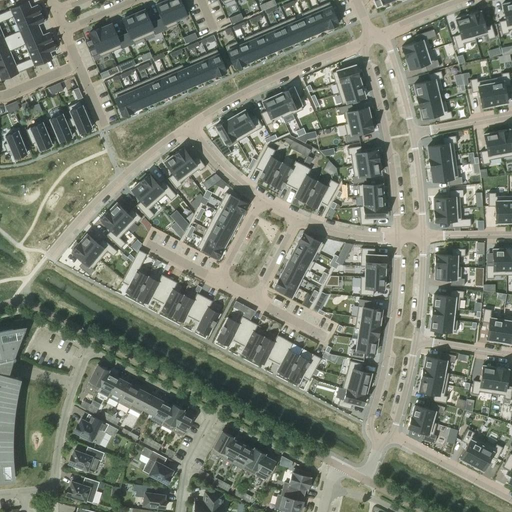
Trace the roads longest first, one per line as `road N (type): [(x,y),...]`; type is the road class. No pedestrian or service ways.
road 1 (residential): [(177,511),(182,479),(213,414),(87,349)]
road 2 (residential): [(399,234),(395,308),(367,426),(374,448)]
road 3 (residential): [(187,123),(364,46)]
road 4 (residential): [(364,46),(385,123),(399,234)]
road 5 (residential): [(18,490),(54,486),(87,349)]
road 6 (residential): [(389,434),(511,497)]
